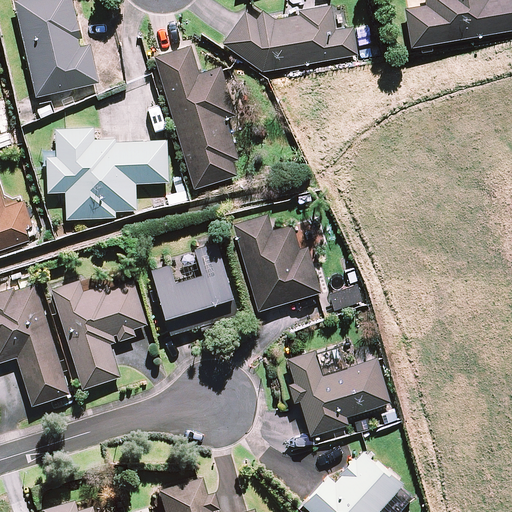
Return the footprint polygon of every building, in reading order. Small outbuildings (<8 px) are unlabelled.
[(83,44),(73,0),(16,0),(37,94),(98,80),(90,43),(83,44)] [(511,0),(427,0),(428,2),(406,6),(412,44),(511,27),(511,0)] [(335,27),(331,3),(301,8),(301,12),(269,18),(246,10),(223,41),(262,69),(357,53),(352,24),(335,27)] [(200,71),(191,43),(156,53),(195,186),(238,173),(232,154),(237,152),(225,113),(235,110),(222,65),(200,71)] [(39,118),(34,98),(18,102),(23,122),(39,118)] [(167,104),(150,108),(156,133),(173,128),(167,104)] [(96,137),(96,125),(57,127),(58,154),(48,155),(49,189),(67,188),(68,216),(116,214),(116,208),(137,207),(136,180),(169,178),(167,138),(119,140),(118,136),(96,137)] [(5,204),(0,187),(0,247),(36,236),(24,198),(5,204)] [(274,231),(268,209),(234,219),(259,307),(321,290),(309,245),(325,241),(319,219),(274,231)] [(240,311),(219,239),(196,246),(203,270),(177,278),(171,261),(153,266),(172,331),(240,311)] [(147,322),(134,278),(113,284),(112,280),(85,288),(81,278),(53,286),(83,385),(120,374),(110,341),(136,333),(134,326),(147,322)] [(70,391),(36,279),(0,290),(0,359),(18,354),(33,402),(70,391)] [(362,300),(358,284),(331,292),(335,308),(362,300)] [(323,372),(316,348),(288,356),(311,432),(349,421),(347,413),(391,400),(378,356),(323,372)] [(374,511),(403,482),(364,446),(334,478),(329,473),(304,500),(316,511),(374,511)] [(238,511),(209,511),(199,478),(158,490),(164,511),(252,511),(252,508),(238,511)] [(94,511),(91,502),(74,507),(72,501),(41,509),(41,511),(94,511)]
